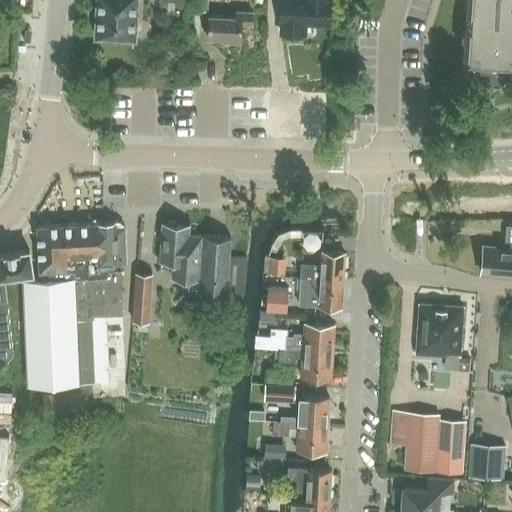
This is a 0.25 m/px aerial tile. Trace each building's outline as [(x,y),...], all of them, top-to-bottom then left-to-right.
[(102,37),(101,41),(115,42),(115,37),(134,38),(135,21),(138,21),(139,2),(136,2),(136,0),(98,0),(96,36),(102,37)] [(190,0),(190,8),(207,9),(207,0),(190,0)] [(281,0),(280,22),(282,22),(281,32),(305,33),(305,22),(329,23),(329,0),(281,0)] [(484,81),(498,82),(509,72),(510,65),(511,65),(511,0),(467,0),(467,9),(469,9),(468,26),(465,26),(464,52),(465,52),(465,61),(475,61),(475,70),(484,81)] [(223,38),(223,41),(240,42),(241,23),(252,24),(253,11),(237,10),(236,17),(208,15),(207,37),(223,38)] [(104,222),(97,222),(99,264),(113,264),(127,263),(125,225),(120,221),(104,222)] [(39,280),(24,280),(28,383),(95,380),(109,380),(107,312),(123,312),(122,293),(121,269),(113,269),(113,264),(99,264),(97,222),(37,225),(38,250),(39,280)] [(158,260),(158,262),(173,263),(172,278),(200,279),(199,291),(244,293),(246,257),(229,256),(230,237),(189,234),(190,225),(162,223),(160,260),(158,260)] [(480,251),(480,257),(482,260),(481,271),(498,272),(497,275),(511,276),(511,247),(483,245),(483,249),(480,251)] [(31,250),(0,253),(0,275),(8,275),(33,273),(31,250)] [(301,262),(300,276),(342,279),(344,252),(322,250),(321,264),(301,262)] [(282,257),(270,256),(269,272),(281,273),(282,257)] [(133,319),(147,320),(151,273),(136,271),(133,319)] [(0,362),(6,362),(5,352),(15,351),(8,275),(0,275),(0,362)] [(298,303),(340,306),(342,279),(300,276),(298,303)] [(270,285),(268,308),(289,310),(290,286),(270,285)] [(415,353),(445,355),(445,352),(460,353),(464,306),(419,303),(415,353)] [(288,335),(287,348),(333,351),(334,324),(306,322),(305,333),(295,333),(295,336),(288,335)] [(281,348),(280,361),(296,362),(296,355),(304,356),(302,376),(331,378),(333,351),(287,348),(281,348)] [(458,356),(457,369),(469,370),(469,357),(458,356)] [(267,380),(292,382),(293,371),(268,369),(267,380)] [(266,383),(265,399),(294,402),(296,385),(266,383)] [(79,393),(43,393),(43,418),(79,418),(79,393)] [(281,415),(281,421),(327,423),(328,396),(299,395),(298,416),(281,415)] [(265,410),(250,409),(249,417),(264,418),(265,410)] [(406,444),(405,468),(462,472),(465,426),(438,424),(439,419),(409,416),(409,411),(393,410),(391,443),(406,444)] [(281,421),(280,434),(288,434),(297,434),(296,449),(325,451),(327,423),(281,421)] [(265,442),(264,453),(284,455),(285,444),(265,442)] [(505,445),(471,443),(469,475),(503,477),(505,445)] [(286,486),(286,493),(313,495),(328,496),(329,469),(288,466),(287,481),(286,486)] [(247,474),(246,488),(259,490),(260,475),(247,474)] [(428,476),(427,488),(403,486),(402,510),(425,511),(437,511),(439,490),(453,491),(454,478),(428,476)] [(326,511),(328,496),(313,495),(286,493),(284,511),(326,511)]
